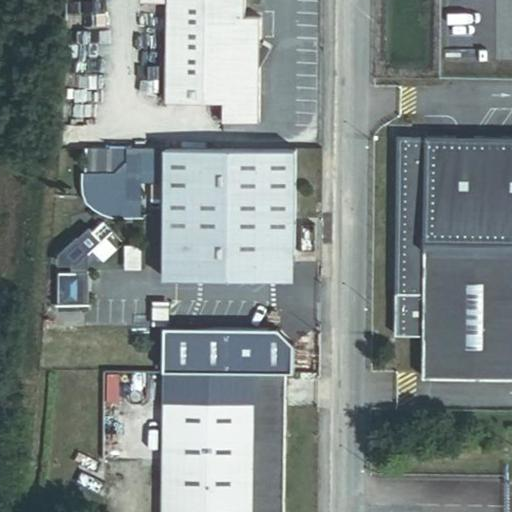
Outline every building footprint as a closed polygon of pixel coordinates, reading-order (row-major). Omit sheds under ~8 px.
[(246,15),(246,0),(144,0),(168,1),(166,100),(224,101),(224,120),(260,120),(260,65),(270,50),(261,45),(261,15),(246,15)] [(511,136),(427,136),(428,242),(511,242),(511,136)] [(299,261),(301,147),(170,147),(168,278),(281,279),(299,261)] [(163,212),(164,150),(85,149),(84,216),(142,217),(142,211),(163,212)] [(66,269),(116,247),(109,230),(58,252),(66,269)] [(511,372),(511,242),(428,242),(428,292),(399,292),(399,336),(428,336),(428,372),(511,372)] [(60,274),(58,304),(89,306),(91,276),(60,274)] [(165,330),(165,371),(289,372),(295,372),(295,346),(280,331),(165,330)] [(288,511),(289,372),(165,371),(164,511),(288,511)]
